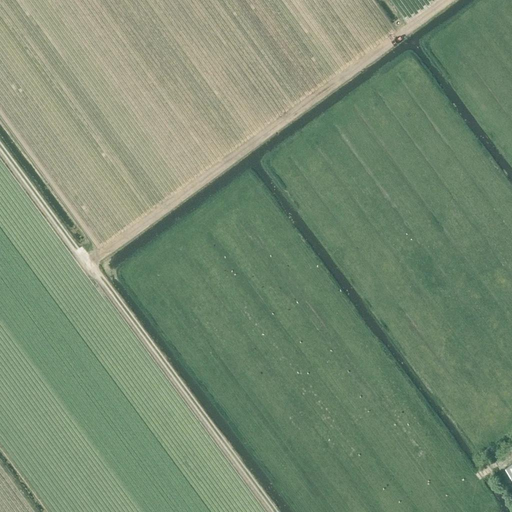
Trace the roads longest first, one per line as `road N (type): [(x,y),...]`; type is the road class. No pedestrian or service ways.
road 1 (track): [(453,0),(91,263),(0,143)]
road 2 (track): [(91,263),(275,511)]
